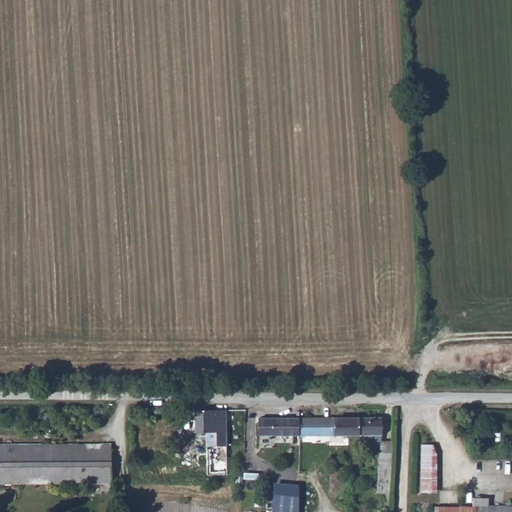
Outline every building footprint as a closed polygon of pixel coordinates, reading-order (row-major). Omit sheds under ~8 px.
[(228,408),(195,409),(195,437),(211,436),(211,473),(228,473),(228,408)] [(274,420),(274,409),(261,409),(261,421),(260,421),(260,437),(274,437),(274,420)] [(333,437),(333,418),(300,418),(300,420),(300,437),(316,437),(333,437)] [(357,435),(357,418),(333,418),(333,437),(357,437),(357,435)] [(378,418),(357,418),(357,435),(378,435),(378,418)] [(300,437),(300,420),(274,420),(274,437),(286,437),(286,444),(300,444),(300,437)] [(378,435),(357,435),(357,437),(357,444),(378,444),(378,435)] [(420,491),(437,492),(438,470),(432,469),(433,443),(421,442),(420,491)] [(113,447),(0,444),(0,482),(112,485),(113,447)] [(394,468),(394,456),(379,456),(379,468),(394,468)] [(277,486),(275,511),(310,511),(312,488),(277,486)] [(433,511),(474,511),(449,511),(449,502),(433,502),(433,510),(433,511)]
